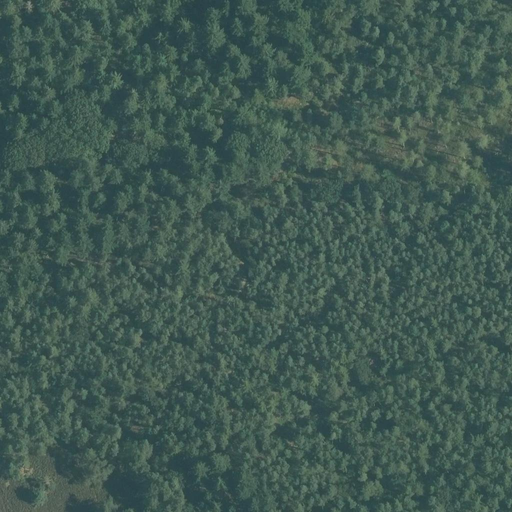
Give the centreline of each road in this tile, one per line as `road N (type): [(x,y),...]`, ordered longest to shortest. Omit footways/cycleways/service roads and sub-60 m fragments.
road 1 (track): [(193,511),(182,473),(511,338)]
road 2 (track): [(175,469),(0,350)]
